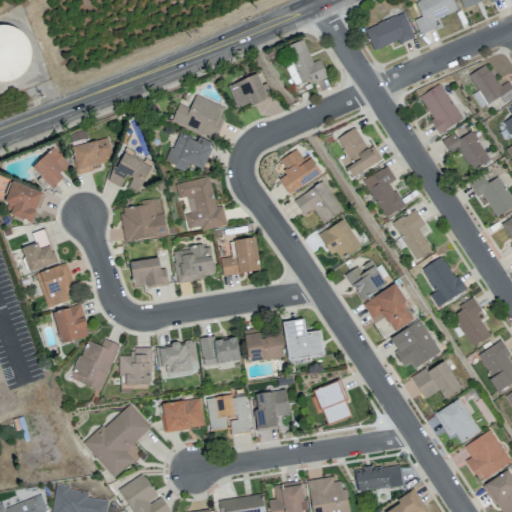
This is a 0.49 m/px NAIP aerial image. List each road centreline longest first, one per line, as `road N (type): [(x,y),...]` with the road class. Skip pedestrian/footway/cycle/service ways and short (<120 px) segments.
road 1 (residential): [(464,511),(249,192),(242,165)]
road 2 (residential): [(511,302),(318,5)]
road 3 (tertiary): [(0,128),(329,0)]
road 4 (residential): [(242,165),(256,139),(511,27)]
road 5 (residential): [(195,471),(414,435)]
road 6 (residential): [(319,289),(147,317),(125,312)]
